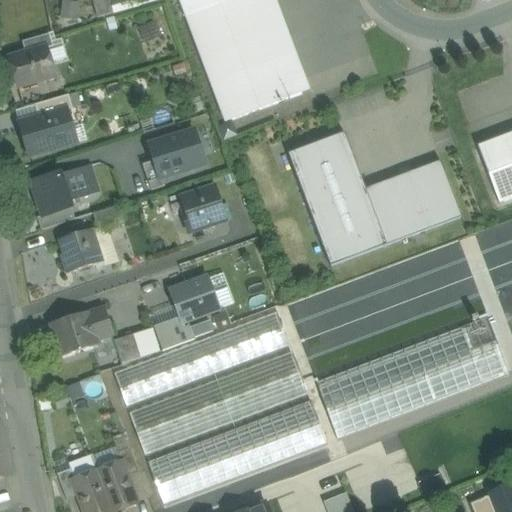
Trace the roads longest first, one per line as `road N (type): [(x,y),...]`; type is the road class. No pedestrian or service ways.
road 1 (unclassified): [(511,14),(467,31),(422,30),(379,0)]
road 2 (secondary): [(37,511),(13,380)]
